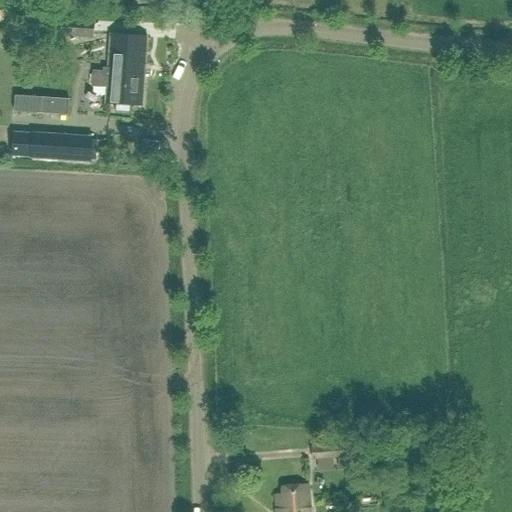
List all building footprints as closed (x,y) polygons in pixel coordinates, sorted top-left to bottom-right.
[(60,36),(93,39),(95,20),(61,17),(60,36)] [(92,87),(106,89),(105,103),(142,106),(146,56),(147,36),(110,33),(107,68),(102,67),(102,71),(92,71),(92,87)] [(32,133),(30,157),(91,161),(92,137),(32,133)] [(311,460),(337,458),(338,468),(351,467),(349,443),(339,444),(310,446),(311,460)] [(436,476),(417,478),(419,495),(438,494),(436,476)] [(275,511),(309,511),(308,486),(282,487),(283,495),(275,496),(275,511)]
